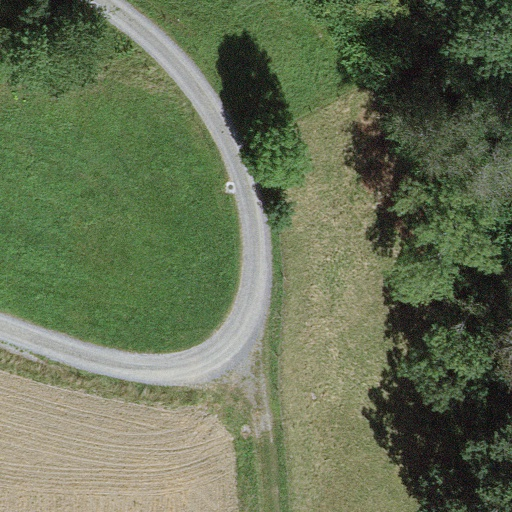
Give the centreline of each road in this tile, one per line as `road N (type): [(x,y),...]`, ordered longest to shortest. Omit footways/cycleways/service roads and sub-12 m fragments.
road 1 (track): [(231,337),(261,257),(238,157),(176,60),(93,0)]
road 2 (track): [(0,321),(92,355),(179,370),(231,337)]
road 3 (track): [(231,337),(255,424),(261,511)]
